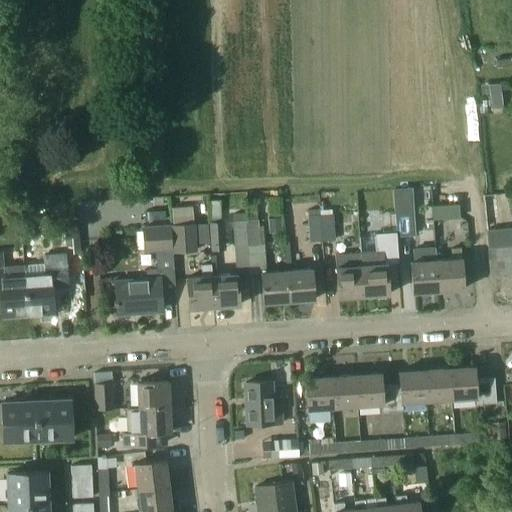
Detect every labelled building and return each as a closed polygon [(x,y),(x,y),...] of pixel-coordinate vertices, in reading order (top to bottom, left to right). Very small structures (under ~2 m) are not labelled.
[(501,89),(490,90),(492,109),(503,108),(501,89)] [(497,194),(482,196),(488,244),(511,240),(511,236),(511,228),(501,229),(497,194)] [(413,203),(395,205),(397,237),(415,235),(413,203)] [(459,205),(432,207),(433,220),(460,218),(459,205)] [(335,240),(332,214),(321,215),(323,241),(335,240)] [(307,216),(309,243),(323,241),(321,215),(307,216)] [(269,228),(282,226),(282,217),(268,218),(269,228)] [(232,222),(234,248),(249,247),(247,220),(232,222)] [(259,246),(257,220),(247,220),(249,247),(259,246)] [(172,225),(174,253),(197,252),(196,244),(209,243),(208,223),(172,225)] [(223,223),(209,224),(210,237),(224,236),(223,223)] [(146,279),(116,281),(118,314),(162,311),(161,292),(175,291),(172,253),(174,253),(172,225),(155,226),(142,227),(143,253),(155,252),(156,269),(153,269),(153,279),(146,279)] [(378,252),(362,253),(362,265),(364,296),(389,295),(386,258),(399,257),(397,236),(396,231),(376,232),(378,252)] [(65,233),(66,254),(81,253),(79,232),(65,233)] [(511,270),(511,240),(488,244),(488,248),(487,248),(490,277),(500,276),(499,272),(511,270)] [(450,248),(451,259),(437,260),(439,291),(465,289),(462,259),(461,259),(461,248),(450,248)] [(0,253),(0,292),(1,292),(1,294),(2,317),(28,315),(25,266),(1,268),(0,253)] [(336,267),(339,298),(364,296),(361,253),(334,255),(336,267)] [(439,291),(437,260),(411,262),(413,293),(439,291)] [(66,263),(25,266),(28,315),(29,315),(54,313),(52,288),(67,287),(66,263)] [(202,277),(187,278),(189,309),(215,307),(213,276),(212,276),(211,265),(201,265),(202,277)] [(287,271),(290,302),(315,300),(313,269),(287,271)] [(290,302),(287,271),(262,273),(264,304),(290,302)] [(213,276),(215,307),(240,305),(238,274),(213,276)] [(495,377),(476,379),(475,367),(449,369),(451,399),(475,397),(476,404),(496,403),(495,377)] [(425,370),(427,401),(451,399),(449,369),(425,370)] [(147,380),(145,370),(127,372),(129,383),(147,380)] [(399,372),(400,384),(391,385),(393,410),(403,410),(402,403),(427,401),(425,370),(399,372)] [(393,410),(391,385),(382,385),(381,373),(356,375),(358,406),(382,404),(382,411),(393,410)] [(331,377),(333,408),(358,406),(356,375),(331,377)] [(331,377),(306,379),(308,409),(333,408),(331,377)] [(244,382),(246,426),(284,424),(283,408),(275,408),(274,380),(244,382)] [(139,408),(169,407),(168,381),(138,383),(139,408)] [(95,384),(96,410),(108,409),(107,383),(95,384)] [(54,404),(55,439),(73,438),(71,399),(54,400),(55,404),(54,404)] [(20,406),(21,440),(38,440),(36,400),(26,401),(26,406),(20,406)] [(36,400),(38,440),(55,439),(54,404),(47,405),(47,400),(36,400)] [(21,440),(20,406),(19,406),(18,401),(2,402),(4,441),(21,440)] [(169,407),(139,408),(127,409),(128,433),(123,433),(123,446),(163,445),(163,432),(171,432),(169,407)] [(479,443),(479,433),(454,435),(454,445),(479,443)] [(429,436),(430,446),(454,445),(454,435),(429,436)] [(394,439),(395,449),(430,446),(429,436),(394,439)] [(361,441),(361,451),(395,449),(394,439),(361,441)] [(274,441),(275,458),(299,456),(298,440),(274,441)] [(336,443),(337,453),(361,451),(361,441),(336,443)] [(336,443),(299,446),(299,455),(337,453),(336,443)] [(414,471),(413,455),(392,456),(393,466),(402,465),(403,471),(414,471)] [(98,486),(108,485),(106,456),(97,457),(98,486)] [(393,470),(393,466),(392,456),(371,458),(372,467),(388,466),(389,470),(393,470)] [(350,459),(351,469),(372,467),(371,458),(350,459)] [(329,461),(330,470),(351,469),(350,459),(329,461)] [(138,489),(169,485),(165,460),(135,464),(138,489)] [(72,487),(93,486),(92,465),(71,465),(72,487)] [(13,490),(48,488),(47,471),(7,473),(8,489),(13,489),(13,490)] [(287,511),(296,511),(293,494),(292,482),(256,487),(259,511),(287,511)] [(99,511),(109,511),(108,485),(98,486),(99,511)] [(141,511),(156,511),(172,510),(169,485),(138,489),(141,511)] [(93,486),(72,487),(73,498),(93,497),(93,486)] [(9,507),(48,505),(48,488),(13,490),(14,496),(9,497),(9,507)] [(421,511),(420,502),(407,503),(406,495),(396,496),(396,505),(398,505),(398,511),(421,511)] [(396,505),(386,506),(385,498),(375,499),(376,507),(377,507),(377,511),(398,511),(398,505),(396,505)] [(364,500),(354,501),(355,510),(357,509),(356,511),(377,511),(377,507),(376,507),(375,499),(364,500)] [(73,511),(93,511),(93,503),(73,504),(73,511)] [(355,510),(345,511),(344,503),(334,504),(334,511),(356,511),(357,509),(355,510)]
